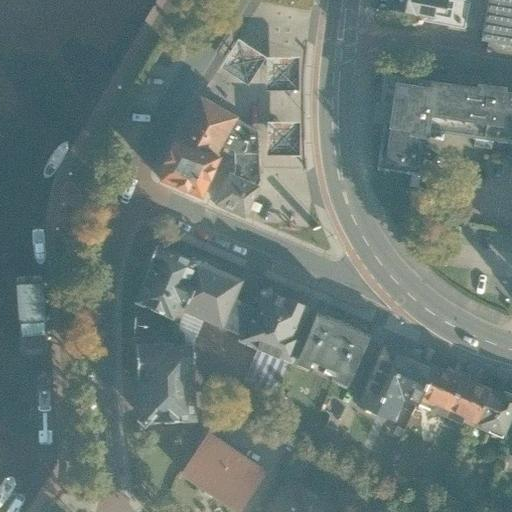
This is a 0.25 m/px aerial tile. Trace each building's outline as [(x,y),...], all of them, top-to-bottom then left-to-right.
[(378,0),(378,2),(428,11),(425,23),(449,27),(454,0),(450,0),(378,0)] [(490,42),(489,53),(511,56),(511,0),(486,0),(480,41),(490,42)] [(270,59),(242,40),(223,69),(251,87),(270,59)] [(302,58),(270,59),(270,92),(302,91),(302,58)] [(383,121),(376,168),(419,175),(426,131),(427,131),(427,128),(426,127),(433,78),(431,77),(430,81),(396,76),(383,74),(381,87),(379,104),(377,120),(383,121)] [(492,140),(511,142),(511,89),(454,81),(440,79),(433,78),(426,127),(427,128),(427,131),(440,132),(462,136),(476,138),(492,140)] [(201,97),(181,139),(223,157),(227,149),(240,121),(242,116),(201,97)] [(260,133),(240,121),(227,149),(236,153),(236,174),(261,186),(263,182),(260,133)] [(304,122),(270,122),(270,157),(304,156),(304,122)] [(164,174),(162,179),(208,201),(227,159),(223,157),(181,139),(164,174)] [(261,186),(236,174),(233,173),(218,207),(250,220),(264,187),(261,186)] [(236,341),(249,311),(231,304),(239,283),(152,248),(131,308),(169,323),(176,326),(180,317),(236,341)] [(294,338),(305,309),(257,290),(249,311),(236,341),(234,346),(253,355),(242,379),(226,371),(208,407),(262,432),(301,340),(294,338)] [(345,391),(367,338),(316,316),(294,370),(305,373),(307,367),(335,380),(333,386),(345,391)] [(402,402),(415,407),(431,368),(381,347),(355,410),(393,425),(402,402)] [(191,427),(190,349),(133,351),(134,428),(191,427)] [(461,380),(431,368),(415,407),(445,419),(461,380)] [(488,390),(461,380),(445,419),(472,430),(488,390)] [(511,418),(511,400),(488,390),(472,430),(502,443),(511,418)] [(224,511),(238,511),(263,475),(206,437),(177,480),(224,511)] [(334,511),(336,511),(296,486),(295,489),(288,485),(270,511),(334,511)]
